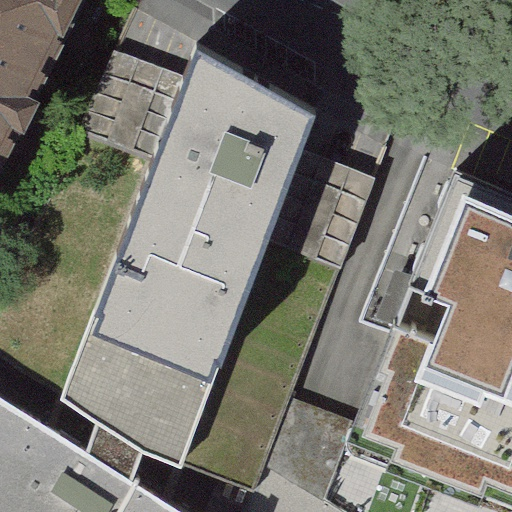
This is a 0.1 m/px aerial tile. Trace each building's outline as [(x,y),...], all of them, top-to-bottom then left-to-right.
[(0,0),(0,162),(85,0),(0,0)] [(318,111),(188,35),(61,392),(104,416),(153,446),(193,465),(318,111)] [(511,199),(454,177),(349,441),(511,505),(511,199)] [(0,511),(191,511),(134,477),(85,447),(0,395),(0,511)] [(134,477),(153,446),(104,416),(85,447),(134,477)]
